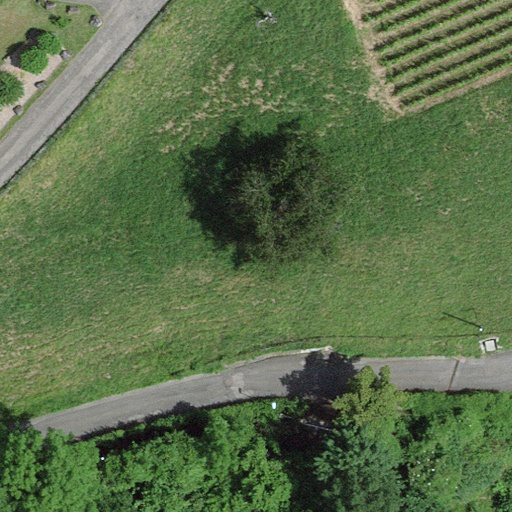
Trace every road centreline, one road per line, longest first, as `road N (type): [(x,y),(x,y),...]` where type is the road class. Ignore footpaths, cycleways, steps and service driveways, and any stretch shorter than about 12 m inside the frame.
road 1 (residential): [(0,424),(375,362),(511,349)]
road 2 (residential): [(148,0),(0,164)]
